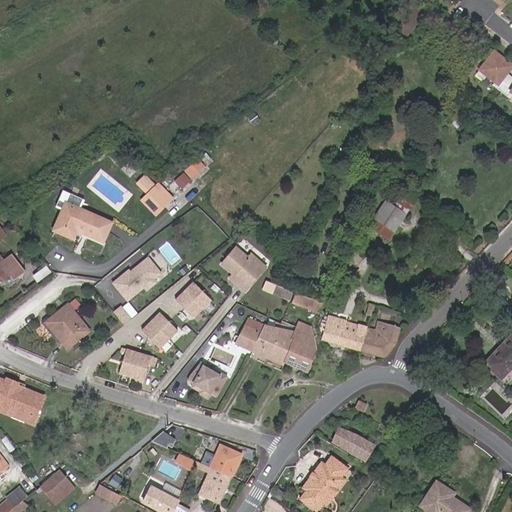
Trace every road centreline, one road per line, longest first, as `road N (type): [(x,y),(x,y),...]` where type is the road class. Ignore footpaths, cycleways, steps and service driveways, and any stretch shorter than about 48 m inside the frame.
road 1 (residential): [(284,449),(0,351)]
road 2 (residential): [(396,376),(405,351),(511,236)]
road 3 (residential): [(396,376),(511,455)]
road 4 (residential): [(284,449),(349,386),(396,376)]
